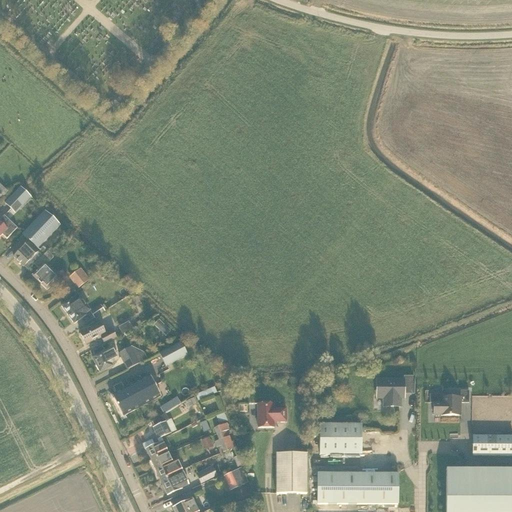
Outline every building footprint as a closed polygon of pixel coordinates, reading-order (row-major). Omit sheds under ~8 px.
[(21,208),(31,198),(21,188),(5,204),(11,210),(16,204),(21,208)] [(23,235),(38,249),(60,225),(45,211),(23,235)] [(0,220),(0,237),(2,235),(7,240),(17,229),(4,217),(2,218),(0,220)] [(62,227),(58,231),(64,236),(67,232),(62,227)] [(34,265),(42,257),(42,256),(47,251),(43,247),(38,253),(28,243),(14,258),(24,267),(29,261),(34,265)] [(32,276),(47,291),(59,278),(46,265),(54,258),(48,252),(34,265),(39,270),(32,276)] [(77,289),(89,280),(81,269),(69,278),(77,289)] [(74,325),(86,316),(83,312),(87,309),(77,295),(61,306),(74,325)] [(94,319),(105,312),(101,306),(90,313),(94,319)] [(101,338),(104,344),(119,336),(116,330),(113,332),(106,335),(99,321),(89,327),(90,329),(80,334),(85,345),(94,340),(95,341),(101,338)] [(119,327),(122,333),(135,327),(131,321),(119,327)] [(181,343),(159,355),(166,367),(187,356),(181,343)] [(96,357),(93,359),(100,373),(112,366),(110,363),(118,360),(111,348),(104,352),(102,347),(93,352),(96,357)] [(119,354),(127,370),(139,364),(131,348),(119,354)] [(113,388),(116,393),(112,395),(123,417),(161,397),(150,375),(124,389),(121,384),(113,388)] [(384,407),(400,407),(400,395),(404,395),(404,381),(377,381),(377,395),(384,395),(384,407)] [(197,394),(200,400),(219,393),(216,386),(197,394)] [(173,390),(162,396),(168,405),(178,399),(173,390)] [(442,403),(433,403),(433,415),(441,415),(441,416),(461,416),(461,403),(469,403),(469,391),(460,391),(460,398),(442,398),(442,403)] [(193,399),(186,403),(188,409),(196,405),(193,399)] [(274,409),(274,404),(258,404),(258,429),(274,428),(274,423),(286,423),(286,409),(274,409)] [(195,423),(205,418),(201,409),(191,414),(195,423)] [(158,440),(171,434),(166,422),(169,421),(165,414),(153,421),(152,422),(154,428),(153,428),(158,440)] [(219,425),(227,421),(224,414),(216,417),(219,425)] [(229,430),(226,424),(214,428),(217,435),(226,432),(226,431),(229,430)] [(360,425),(320,425),(319,455),(360,456),(360,425)] [(228,437),(226,432),(217,435),(219,441),(228,437)] [(511,436),(473,437),(473,457),(511,456),(511,436)] [(207,450),(215,447),(211,437),(203,440),(207,450)] [(230,443),(228,437),(219,441),(221,446),(230,443)] [(163,442),(160,444),(160,443),(146,450),(151,460),(165,454),(167,453),(163,442)] [(223,452),(235,448),(233,442),(230,443),(221,446),(223,452)] [(151,460),(156,471),(170,464),(172,463),(167,453),(165,454),(151,460)] [(276,494),(307,494),(307,455),(276,455),(276,494)] [(170,464),(156,471),(160,481),(175,475),(182,472),(177,461),(172,463),(170,464)] [(214,466),(198,474),(203,484),(219,476),(214,466)] [(230,491),(247,484),(240,469),(223,477),(230,491)] [(445,511),(511,511),(511,470),(446,470),(445,511)] [(182,472),(175,475),(160,481),(167,496),(182,489),(181,488),(188,485),(182,472)] [(398,505),(398,474),(318,474),(318,505),(398,505)] [(231,506),(243,501),(241,496),(229,501),(231,506)] [(174,511),(201,511),(199,508),(195,510),(193,506),(195,505),(192,499),(173,508),(174,511)] [(234,505),(236,510),(246,507),(244,501),(234,505)]
